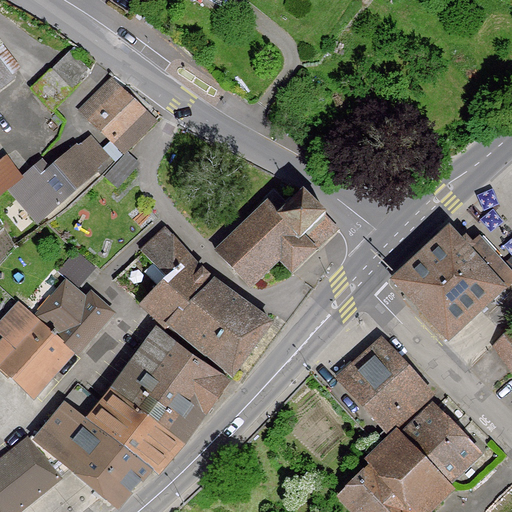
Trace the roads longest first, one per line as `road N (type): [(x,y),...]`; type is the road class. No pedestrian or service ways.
road 1 (residential): [(405,239),(177,101),(37,0)]
road 2 (primary): [(141,511),(363,285)]
road 3 (residential): [(363,285),(511,436)]
road 4 (primary): [(405,239),(511,134)]
